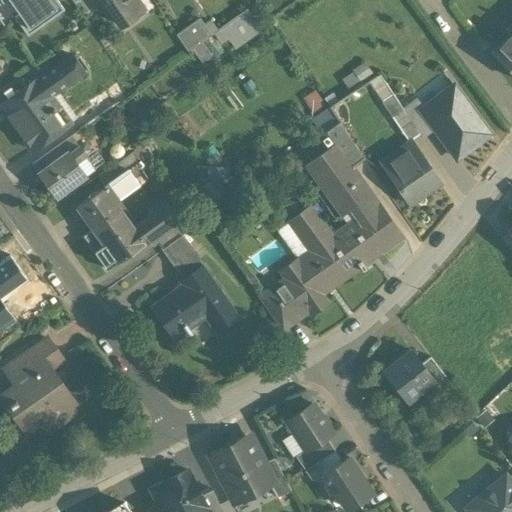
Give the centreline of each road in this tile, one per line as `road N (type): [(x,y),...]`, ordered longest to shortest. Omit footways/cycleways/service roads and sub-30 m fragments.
road 1 (residential): [(0,185),(177,431)]
road 2 (residential): [(328,360),(402,293),(511,151)]
road 3 (residential): [(177,431),(20,511)]
road 4 (residential): [(328,360),(418,511)]
road 5 (residential): [(328,360),(177,431)]
road 6 (residential): [(511,114),(420,0)]
